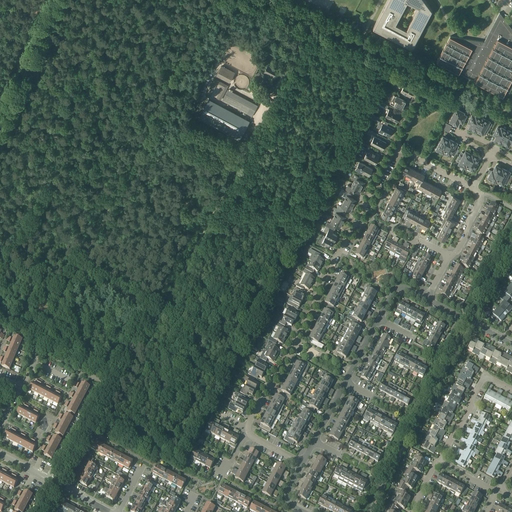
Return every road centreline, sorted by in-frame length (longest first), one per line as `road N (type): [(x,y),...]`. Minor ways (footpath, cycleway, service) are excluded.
road 1 (track): [(214,0),(39,350)]
road 2 (residential): [(246,428),(394,147)]
road 3 (track): [(108,385),(154,324),(249,145)]
road 4 (unclassified): [(511,108),(312,21)]
road 5 (unclassified): [(249,145),(312,21)]
road 6 (residential): [(438,460),(484,374),(511,389)]
